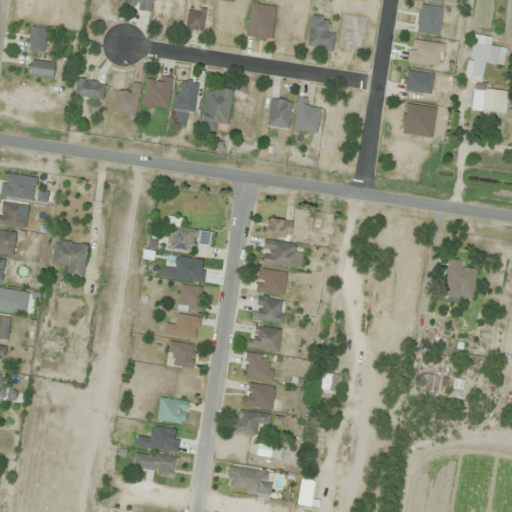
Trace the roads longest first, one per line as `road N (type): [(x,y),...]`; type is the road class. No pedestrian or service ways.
road 1 (tertiary): [(511,218),(0,142)]
road 2 (residential): [(249,182),(196,511)]
road 3 (residential): [(123,40),(375,82)]
road 4 (residential): [(388,0),(362,197)]
